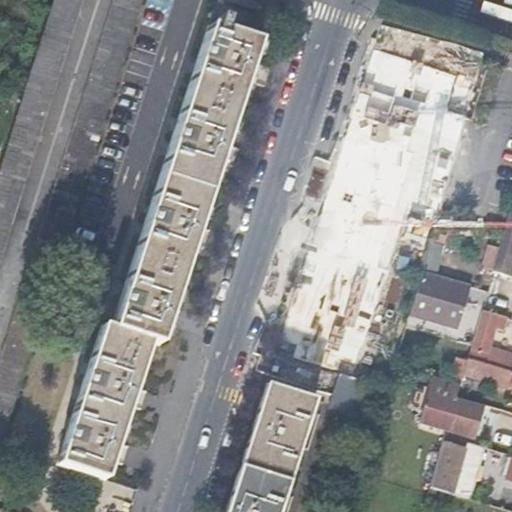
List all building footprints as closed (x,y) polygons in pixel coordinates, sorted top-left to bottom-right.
[(0,259),(82,0),(54,0),(0,171),(0,259)] [(114,0),(39,238),(66,246),(143,0),(114,0)] [(216,2),(111,329),(149,342),(159,346),(257,42),(254,41),(262,17),(216,2)] [(511,209),(510,209),(508,208),(496,250),(490,270),(507,275),(511,258),(511,209)] [(479,267),(490,270),(496,250),(485,247),(479,267)] [(37,248),(0,363),(0,453),(62,256),(37,248)] [(474,286),(422,270),(410,313),(462,328),(474,286)] [(511,370),(511,353),(490,347),(496,329),(504,331),(508,317),(481,309),(470,345),(467,356),(467,357),(511,370)] [(149,342),(111,329),(102,326),(57,464),(105,480),(149,342)] [(467,356),(470,345),(459,342),(455,352),(467,356)] [(449,381),(460,384),(462,373),(466,359),(456,356),(449,381)] [(511,387),(511,370),(467,357),(466,359),(462,373),(475,377),(471,392),(485,396),(490,381),(511,387)] [(357,379),(338,374),(332,396),(328,410),(356,418),(367,382),(357,379)] [(454,400),(456,396),(460,384),(449,381),(433,376),(420,423),(448,431),(457,401),(454,400)] [(223,511),(276,511),(298,446),(290,443),(293,433),(302,435),(313,398),(266,383),(223,511)] [(481,407),(457,401),(448,431),(472,438),(481,407)] [(506,460),(507,454),(502,453),(444,435),(429,487),(451,493),(462,454),(478,461),(498,467),(500,458),(506,460)]
